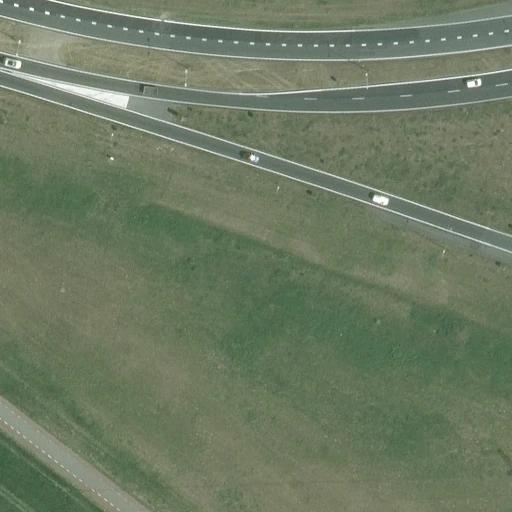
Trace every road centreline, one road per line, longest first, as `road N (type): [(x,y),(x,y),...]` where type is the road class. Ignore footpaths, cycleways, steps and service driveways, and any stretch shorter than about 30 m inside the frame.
road 1 (motorway): [(0,73),(511,244)]
road 2 (trunk): [(511,37),(427,49),(248,50),(96,31),(0,8)]
road 3 (motorway): [(0,66),(258,103),(511,84)]
road 4 (tertiary): [(127,511),(0,414)]
